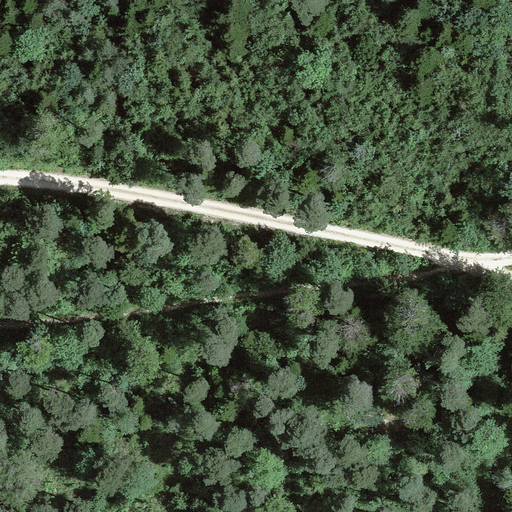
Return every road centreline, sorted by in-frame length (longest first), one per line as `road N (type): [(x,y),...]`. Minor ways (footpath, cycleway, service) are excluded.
road 1 (track): [(0,181),(199,209),(511,278)]
road 2 (track): [(511,258),(0,326)]
